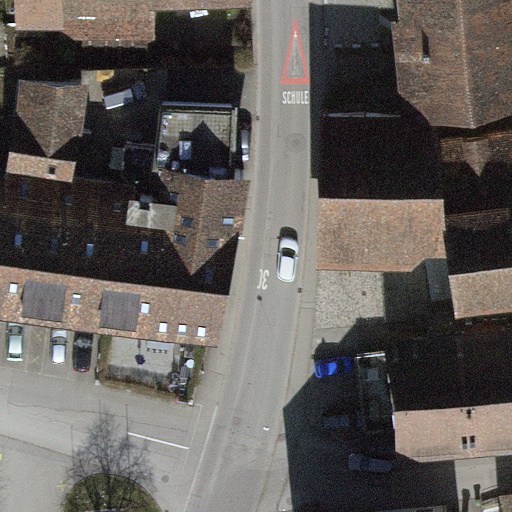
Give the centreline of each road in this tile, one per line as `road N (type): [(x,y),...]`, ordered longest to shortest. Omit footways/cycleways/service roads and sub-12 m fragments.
road 1 (unclassified): [(238,462),(277,299),(291,0)]
road 2 (residential): [(238,462),(382,478),(511,464)]
road 3 (residential): [(0,397),(238,462)]
